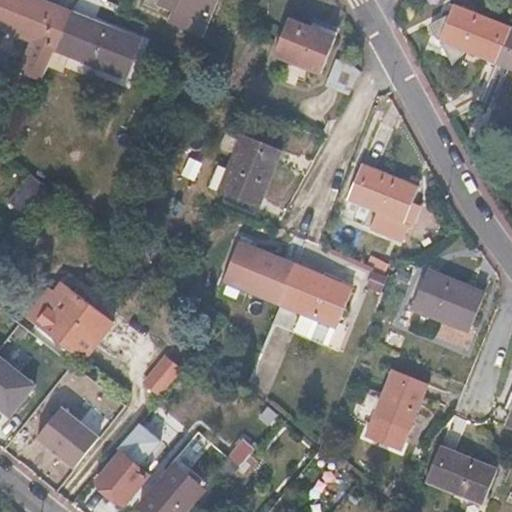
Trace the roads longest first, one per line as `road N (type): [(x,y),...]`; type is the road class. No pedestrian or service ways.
road 1 (residential): [(511,264),(474,212),(390,54)]
road 2 (residential): [(390,54),(361,89),(309,225)]
